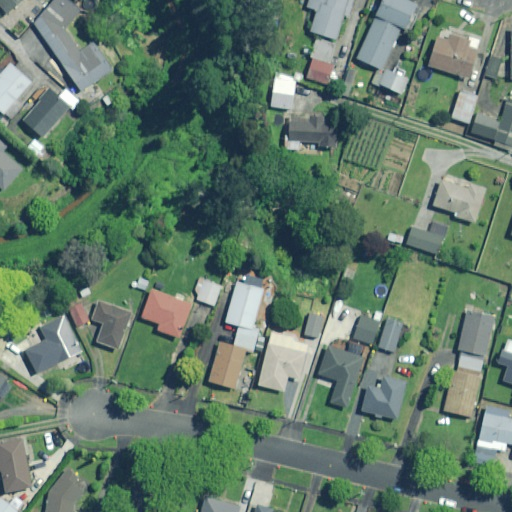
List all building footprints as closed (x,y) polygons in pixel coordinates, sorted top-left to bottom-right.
[(23,0),(0,0),(0,5),(7,14),(23,0)] [(46,40),(46,41),(83,92),(114,70),(95,43),(81,53),(64,29),(82,11),(69,0),(55,0),(34,23),(46,40)] [(307,0),(305,8),(315,12),(309,32),(335,41),(343,16),(349,18),(354,0),(307,0)] [(414,6),(401,0),(381,0),(355,60),(380,71),(399,30),(403,31),(414,6)] [(469,42),(448,35),(447,41),(436,37),(426,67),(467,80),(476,51),(467,48),(469,42)] [(332,66),(328,64),(334,45),(315,40),(309,58),(312,59),(306,80),(326,86),(332,66)] [(503,59),(492,56),(487,76),(498,79),(503,59)] [(32,83),(11,65),(0,78),(0,110),(5,114),(32,83)] [(370,84),(378,88),(380,86),(401,96),(408,80),(384,70),(382,74),(375,71),(370,84)] [(294,83),(274,80),(270,108),(290,111),(292,97),(294,83)] [(351,85),(341,82),(339,94),(349,96),(351,85)] [(104,96),(97,86),(81,98),(88,108),(104,96)] [(24,121),(44,138),(71,108),(74,110),(81,102),(66,90),(59,98),(51,91),(24,121)] [(477,98),(459,92),(451,118),(469,123),(477,98)] [(470,133),(511,146),(511,100),(507,99),(500,121),(477,114),(470,133)] [(334,124),(322,124),(322,118),(308,117),(308,124),(288,123),(287,142),(318,143),(318,148),(334,148),(334,124)] [(7,147),(0,140),(0,187),(4,191),(23,170),(3,152),(7,147)] [(467,191),(439,182),(431,208),(455,215),(454,219),(474,225),(485,190),(469,185),(467,191)] [(442,238),(411,228),(405,246),(436,255),(442,238)] [(151,280),(142,276),(139,285),(148,288),(151,280)] [(224,284),(207,278),(200,297),(217,303),(224,284)] [(250,346),(257,348),(264,326),(256,324),(267,286),(240,278),(229,318),(242,322),(236,342),(224,339),(212,378),(239,385),(250,347),(250,346)] [(189,290),(168,283),(165,291),(154,288),(144,316),(162,322),(160,329),(182,336),(194,302),(186,299),(189,290)] [(135,309),(102,298),(95,317),(106,320),(100,339),(123,347),(135,309)] [(92,319),(84,301),(71,307),(80,324),(92,319)] [(327,314),(313,310),(308,332),(322,335),(327,314)] [(86,348),(67,312),(43,324),(50,336),(28,347),(40,371),(86,348)] [(493,318),(466,312),(457,351),(460,352),(459,362),(481,367),(493,318)] [(511,332),(511,318),(507,316),(502,329),(511,332)] [(378,322),(359,317),(353,339),(372,345),(378,322)] [(401,325),(386,321),(377,349),(392,353),(401,325)] [(0,355),(11,338),(0,331),(0,355)] [(310,349),(272,340),(262,382),(288,389),(292,373),(303,376),(310,349)] [(362,359),(326,348),(317,376),(336,382),(329,405),(346,410),(362,359)] [(511,356),(500,353),(496,365),(506,368),(501,383),(511,386),(511,356)] [(0,391),(10,376),(0,369),(0,391)] [(479,379),(452,373),(443,412),(470,418),(479,379)] [(405,384),(381,378),(378,391),(366,387),(360,413),(395,421),(405,384)] [(485,408),(477,442),(491,445),(492,442),(511,446),(511,421),(506,420),(508,413),(485,408)] [(0,459),(0,468),(0,469),(4,469),(8,489),(36,484),(26,436),(0,440),(0,445),(3,459),(0,459)] [(496,451),(476,446),(472,464),(491,469),(496,451)] [(78,480),(82,475),(71,466),(51,489),(47,511),(75,511),(76,503),(87,489),(78,480)] [(242,511),(244,504),(209,494),(204,511),(198,509),(197,511),(242,511)] [(19,511),(22,509),(3,495),(0,499),(0,511),(19,511)]
